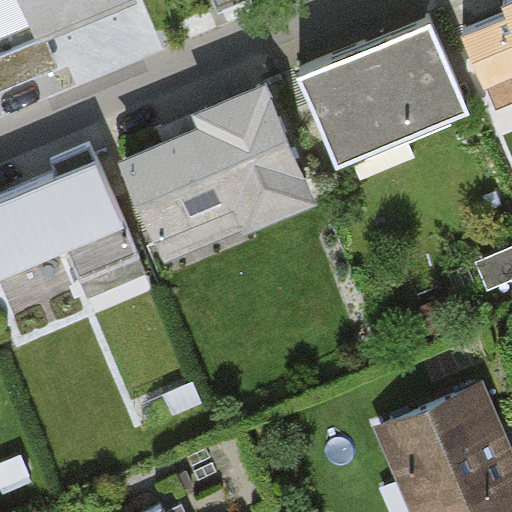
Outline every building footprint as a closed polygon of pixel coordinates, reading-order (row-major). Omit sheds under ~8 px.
[(28,0),(45,38),(138,0),(28,0)] [(511,9),(472,27),(505,105),(511,101),(511,9)] [(314,69),(357,168),(487,113),(444,13),(314,69)] [(211,121),(127,155),(156,226),(239,191),(250,216),(308,192),(263,83),(205,107),(211,121)] [(0,202),(0,243),(13,275),(142,220),(113,154),(0,202)] [(379,429),(412,511),(511,511),(511,435),(491,384),(379,429)]
